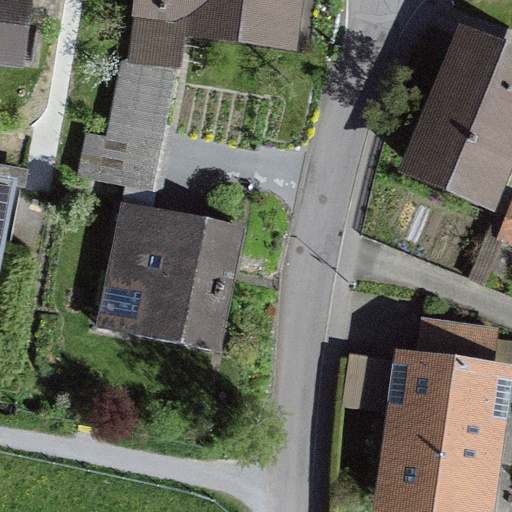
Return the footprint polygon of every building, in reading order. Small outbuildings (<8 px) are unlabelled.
[(0,0),(0,68),(15,70),(25,0),(0,0)] [(183,17),(277,28),(280,0),(136,0),(131,54),(178,59),(183,17)] [(392,175),(490,217),(511,165),(511,60),(452,35),(392,175)] [(107,144),(158,155),(175,76),(124,65),(107,144)] [(158,155),(107,144),(86,140),(78,182),(149,197),(158,155)] [(0,259),(15,180),(0,177),(0,259)] [(96,332),(217,355),(241,231),(119,208),(96,332)] [(496,339),(420,329),(415,362),(492,373),(496,339)] [(490,511),(510,376),(492,373),(415,362),(390,359),(368,511),(490,511)]
